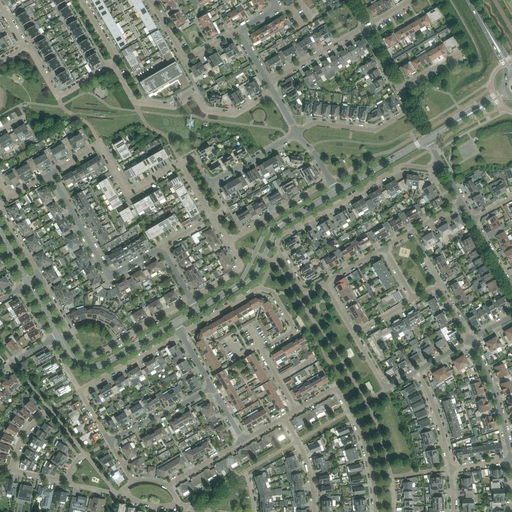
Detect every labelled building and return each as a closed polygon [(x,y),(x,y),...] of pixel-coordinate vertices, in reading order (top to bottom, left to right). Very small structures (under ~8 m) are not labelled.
[(13,7),(17,4),(14,0),(8,0),(5,2),(10,10),(13,8),(13,7)] [(56,0),(53,2),(55,7),(54,7),(56,10),(64,5),(62,3),(65,1),(64,0),(56,0)] [(104,4),(101,0),(98,0),(93,3),(95,6),(94,6),(95,7),(95,6),(96,8),(104,4)] [(176,2),(174,4),(172,0),(164,5),(167,11),(172,8),(174,11),(179,8),(176,2)] [(265,3),(264,0),(254,5),(257,9),(254,11),(256,13),(262,10),(261,8),(265,6),(264,3),(265,3)] [(324,0),(326,2),(328,1),(330,4),(329,4),(332,9),(330,10),(331,10),(339,5),(337,0),(336,0),(324,0)] [(372,6),(377,13),(381,11),(377,3),(376,0),(371,3),(372,6)] [(376,0),(377,3),(381,11),(386,8),(382,0),(376,0)] [(142,2),(134,7),(137,12),(145,8),(144,6),(144,5),(142,2)] [(107,9),(104,4),(96,8),(98,11),(98,12),(99,14),(107,9)] [(65,8),(64,5),(56,10),(60,17),(61,16),(72,10),(70,8),(69,8),(68,6),(65,8)] [(377,13),(372,6),(368,8),(366,5),(363,7),(368,16),(371,14),(372,16),(377,13)] [(242,7),(237,10),(242,19),(245,17),(244,16),(246,15),(243,10),(242,7)] [(437,7),(434,10),(432,11),(437,21),(443,17),(437,7)] [(19,22),(30,16),(31,15),(27,8),(18,12),(20,15),(17,17),(19,19),(18,19),(19,22)] [(137,12),(140,17),(148,13),(147,11),(147,10),(145,8),(137,12)] [(171,17),(174,22),(182,18),(180,14),(182,13),(179,8),(174,11),(176,14),(171,17)] [(110,14),(107,9),(99,14),(101,16),(101,17),(102,19),(110,14)] [(72,10),(61,16),(64,21),(62,21),(64,24),(72,20),(71,17),(73,16),(72,14),(73,13),(72,10)] [(231,10),(226,13),(227,15),(233,24),(235,23),(235,21),(237,20),(232,13),(231,10)] [(239,20),(242,19),(237,10),(232,13),(237,20),(239,19),(239,20)] [(437,21),(432,11),(426,14),(427,15),(426,16),(430,23),(431,22),(432,24),(437,21)] [(148,13),(140,17),(143,22),(151,18),(150,16),(148,13)] [(113,19),(110,14),(102,19),(104,22),(105,24),(113,19)] [(200,24),(209,19),(207,14),(199,19),(200,21),(199,22),(200,24)] [(227,15),(223,18),(225,22),(227,26),(229,24),(230,26),(233,24),(227,15)] [(292,25),(288,19),(286,20),(283,15),(280,16),(281,18),(279,19),(283,27),(288,24),(289,26),(292,25)] [(25,24),(27,27),(36,22),(35,22),(33,19),(32,20),(30,16),(19,22),(21,24),(22,24),(23,26),(25,24)] [(425,26),(430,23),(426,16),(421,19),(425,26)] [(143,22),(146,27),(154,23),(153,21),(151,18),(143,22)] [(187,20),(184,21),(182,18),(174,22),(177,28),(182,25),(184,28),(182,29),(190,25),(187,20)] [(107,27),(108,29),(116,24),(113,19),(105,24),(107,27)] [(204,28),(212,24),(209,19),(200,24),(202,27),(203,26),(204,28)] [(276,19),(273,20),(279,29),(280,31),(284,28),(283,27),(279,19),(277,20),(276,19)] [(425,26),(421,19),(416,22),(420,29),(425,26)] [(72,20),(64,24),(68,31),(69,31),(79,25),(80,24),(78,22),(77,23),(76,21),(74,22),(72,20)] [(272,23),(269,24),(275,34),(280,31),(279,29),(273,20),(271,22),(272,23)] [(28,36),(39,30),(40,29),(36,22),(27,27),(28,27),(29,29),(26,31),(28,33),(27,33),(28,36)] [(415,32),(420,29),(416,22),(410,25),(415,32)] [(156,26),(154,23),(146,27),(149,33),(157,29),(156,26)] [(111,34),(119,30),(116,24),(108,29),(110,32),(110,33),(110,32),(111,34)] [(206,34),(215,28),(212,24),(204,28),(206,30),(204,31),(206,34)] [(267,24),(264,26),(270,36),(275,34),(269,24),(267,25),(267,24)] [(323,26),(318,29),(319,31),(325,40),(329,38),(328,36),(327,35),(331,33),(327,26),(326,24),(323,26)] [(72,35),(82,29),(79,25),(69,31),(70,31),(70,30),(73,34),(72,35)] [(410,25),(405,28),(409,35),(411,39),(417,35),(415,32),(410,25)] [(262,27),(262,28),(260,30),(265,37),(266,39),(270,36),(264,26),(262,27)] [(212,37),(213,38),(219,35),(215,28),(206,34),(207,36),(209,35),(210,38),(212,37)] [(400,31),(404,38),(409,35),(405,28),(400,31)] [(82,29),(72,35),(71,36),(75,43),(83,38),(82,36),(84,34),(83,32),(84,32),(83,30),(82,30),(82,29)] [(34,38),(36,41),(46,35),(44,36),(42,33),(41,34),(39,30),(28,36),(30,38),(31,38),(32,40),(34,38)] [(122,35),(119,30),(111,34),(113,37),(113,38),(114,39),(122,35)] [(160,34),(158,30),(150,35),(153,40),(162,36),(161,34),(160,34)] [(257,30),(255,31),(260,40),(261,42),(266,40),(266,39),(260,30),(258,31),(257,30)] [(252,37),(250,38),(253,44),(255,43),(260,40),(255,31),(252,33),(253,34),(251,35),(252,37)] [(311,36),(315,42),(319,40),(321,43),(325,40),(319,31),(311,36)] [(395,34),(399,41),(404,38),(400,31),(395,34)] [(388,36),(393,46),(399,43),(398,41),(399,41),(395,34),(394,35),(393,33),(388,36)] [(0,36),(0,45),(10,40),(7,35),(1,39),(0,36)] [(39,48),(49,43),(50,42),(46,35),(36,41),(38,40),(39,42),(37,44),(38,46),(37,46),(38,48),(39,48)] [(125,40),(122,35),(114,39),(116,42),(116,43),(117,44),(125,40)] [(162,36),(153,40),(157,46),(165,41),(164,39),(162,36)] [(304,40),(309,49),(313,47),(311,44),(315,42),(311,36),(304,40)] [(388,49),(391,48),(393,46),(388,36),(382,40),(388,49)] [(460,46),(454,36),(448,39),(454,49),(460,46)] [(83,38),(75,43),(76,46),(79,50),(91,43),(89,41),(88,41),(87,39),(85,41),(83,38)] [(448,53),(454,49),(448,39),(443,43),(444,44),(443,45),(447,51),(448,53)] [(10,40),(0,45),(0,46),(1,45),(4,50),(13,45),(10,40)] [(128,45),(125,40),(117,44),(119,48),(120,50),(128,45)] [(296,45),(299,51),(303,49),(305,52),(309,49),(304,40),(296,45)] [(356,50),(360,57),(365,54),(364,51),(367,49),(361,40),(356,43),(359,49),(356,50)] [(158,52),(168,46),(167,45),(167,44),(165,41),(157,46),(160,51),(157,52),(158,52)] [(39,48),(41,53),(51,47),(52,47),(49,43),(39,48)] [(83,57),(91,53),(90,50),(93,48),(91,46),(92,46),(91,43),(79,50),(83,57)] [(229,46),(228,46),(234,55),(237,54),(239,57),(244,54),(240,47),(237,49),(234,43),(232,45),(231,44),(228,45),(229,46)] [(292,45),(287,48),(293,59),(297,56),(296,54),(296,53),(299,51),(296,45),(294,43),(291,44),(292,45)] [(443,44),(437,47),(442,55),(447,52),(447,51),(443,45),(443,44)] [(360,57),(356,50),(353,45),(347,48),(351,54),(347,55),(351,62),(357,59),(355,56),(358,54),(360,57)] [(161,58),(164,56),(170,53),(171,52),(170,50),(168,46),(158,52),(161,58)] [(233,55),(233,56),(234,55),(228,46),(228,47),(227,47),(227,46),(224,48),(225,49),(223,50),(226,55),(223,56),(227,63),(232,60),(230,57),(233,55)] [(54,52),(51,47),(41,53),(42,53),(41,54),(42,56),(43,55),(44,57),(47,56),(49,58),(57,54),(55,51),(54,52)] [(123,56),(124,56),(125,57),(133,52),(129,47),(121,52),(123,55),(123,56)] [(437,47),(432,50),(436,58),(442,55),(437,47)] [(280,54),(284,60),(287,58),(289,61),(293,59),(287,48),(279,52),(280,54)] [(351,62),(347,55),(344,50),(339,53),(342,59),(339,60),(343,67),(348,64),(346,61),(349,59),(351,62)] [(432,50),(427,53),(431,61),(436,58),(432,50)] [(136,58),(133,52),(125,57),(126,61),(127,61),(128,63),(138,57),(138,56),(136,58)] [(91,53),(83,57),(87,64),(99,58),(97,55),(97,56),(95,53),(93,55),(91,53)] [(152,75),(139,83),(147,96),(148,95),(150,94),(151,94),(152,93),(153,94),(178,80),(181,86),(179,87),(180,89),(181,91),(190,85),(183,72),(182,72),(182,70),(181,71),(180,69),(181,69),(176,61),(176,62),(175,61),(176,61),(171,53),(170,53),(164,56),(165,57),(164,57),(169,64),(169,65),(167,66),(168,67),(165,69),(165,68),(161,70),(161,71),(159,72),(155,74),(153,76),(152,75)] [(213,56),(212,56),(217,65),(219,68),(222,66),(224,65),(227,63),(223,56),(221,58),(220,56),(218,53),(215,54),(215,53),(212,55),(213,56)] [(422,56),(426,64),(431,61),(427,53),(422,56)] [(58,56),(57,54),(49,58),(50,61),(47,62),(49,64),(48,65),(49,67),(60,61),(57,57),(58,56)] [(284,60),(280,54),(272,59),(277,68),(282,65),(280,62),(284,60)] [(209,58),(207,59),(209,63),(210,64),(207,66),(211,73),(216,70),(219,68),(217,65),(212,56),(211,55),(209,57),(209,58)] [(339,60),(336,55),(330,58),(333,64),(330,65),(334,73),(340,70),(339,69),(343,67),(339,60)] [(422,56),(417,59),(421,67),(426,64),(422,56)] [(141,62),(138,57),(128,63),(130,66),(129,66),(130,66),(131,68),(141,62)] [(99,58),(87,64),(92,72),(100,67),(98,64),(101,63),(100,61),(101,60),(99,58)] [(277,68),(272,59),(264,63),(268,69),(272,67),(273,70),(277,68)] [(412,62),(412,63),(416,70),(421,67),(417,59),(412,62)] [(334,73),(330,65),(327,60),(322,63),(325,69),(322,70),(321,70),(325,77),(334,72),(334,73)] [(55,70),(57,73),(66,67),(65,68),(63,65),(62,66),(60,61),(49,67),(51,70),(52,70),(53,72),(55,70)] [(362,71),(365,76),(372,73),(370,69),(376,66),(373,61),(363,66),(365,69),(362,71)] [(141,62),(131,68),(133,71),(132,71),(133,72),(134,74),(142,69),(144,68),(141,62)] [(196,65),(201,74),(204,72),(206,75),(211,73),(207,66),(204,68),(201,62),(200,63),(199,62),(197,64),(197,65),(196,65)] [(404,65),(410,75),(416,72),(415,70),(416,70),(412,63),(411,63),(410,62),(404,65)] [(198,76),(201,74),(196,65),(195,66),(195,65),(192,66),(193,67),(191,68),(194,74),(191,75),(195,82),(200,79),(198,76)] [(324,74),(325,77),(321,70),(322,70),(318,65),(313,68),(316,74),(313,75),(317,82),(322,79),(321,76),(324,74)] [(404,78),(410,75),(404,65),(399,68),(404,78)] [(57,78),(59,81),(69,75),(70,74),(66,67),(57,73),(58,72),(60,74),(57,76),(58,78),(57,78)] [(365,81),(368,86),(377,81),(375,78),(381,75),(378,69),(372,73),(365,76),(365,77),(368,75),(370,78),(365,81)] [(308,87),(317,82),(313,75),(310,70),(304,73),(308,78),(304,80),(308,87)] [(75,82),(75,81),(73,79),(72,79),(69,75),(59,81),(60,84),(61,83),(62,85),(65,84),(67,86),(75,82)] [(250,84),(256,93),(257,94),(259,92),(259,91),(261,90),(258,85),(261,83),(257,76),(252,79),(254,82),(250,84)] [(294,82),(291,77),(285,80),(288,85),(282,88),(283,90),(282,90),(285,93),(285,94),(292,90),(294,88),(292,84),(294,82)] [(369,86),(372,91),(373,90),(375,94),(382,90),(380,87),(386,84),(383,78),(377,81),(368,86),(369,86)] [(250,84),(247,86),(245,83),(240,86),(244,93),(247,91),(250,96),(252,95),(252,96),(255,94),(254,94),(255,93),(256,93),(250,84)] [(235,88),(232,90),(234,94),(239,103),(240,102),(240,103),(243,102),(242,101),(245,99),(243,96),(242,94),(244,93),(240,86),(236,89),(235,88)] [(290,102),(292,100),(299,96),(294,88),(292,90),(293,93),(287,96),(288,98),(287,98),(289,101),(290,102)] [(239,103),(234,94),(231,95),(229,93),(224,95),(228,102),(231,100),(234,106),(236,104),(237,105),(239,104),(239,103)] [(211,97),(210,97),(210,100),(211,100),(211,102),(214,102),(217,103),(221,103),(224,101),(225,104),(228,102),(224,95),(222,97),(218,96),(215,96),(211,96),(211,97)] [(396,101),(392,95),(384,99),(388,106),(391,111),(392,111),(395,110),(395,109),(397,108),(393,103),(396,101)] [(299,96),(292,100),(294,103),(292,104),(296,112),(297,113),(300,112),(301,112),(302,106),(299,106),(296,100),(300,98),(299,96)] [(311,106),(314,107),(314,103),(315,100),(311,100),(306,99),(305,102),(304,113),(305,113),(308,114),(308,113),(310,113),(310,112),(311,106)] [(386,108),(388,106),(384,99),(381,101),(383,104),(378,107),(379,108),(382,114),(383,116),(384,116),(387,115),(387,114),(389,113),(386,108)] [(320,104),(314,103),(314,107),(313,114),(314,114),(317,115),(317,114),(319,115),(320,109),(323,109),(323,105),(324,103),(320,102),(320,104)] [(341,115),(340,117),(341,117),(345,119),(345,118),(346,118),(347,116),(347,112),(350,113),(351,108),(351,106),(348,106),(348,104),(342,103),(342,107),(341,110),(341,115)] [(329,109),(332,109),(333,106),(323,105),(323,109),(322,115),(323,115),(326,116),(327,116),(328,116),(329,109)] [(341,110),(342,107),(333,106),(332,109),(331,116),(332,116),(335,118),(336,117),(337,117),(338,110),(341,110)] [(356,113),(360,114),(360,109),(361,106),(357,106),(357,109),(351,108),(350,113),(350,118),(351,119),(354,120),(354,119),(356,119),(356,113)] [(360,109),(360,114),(359,120),(360,120),(363,121),(363,120),(365,120),(366,113),(369,114),(370,106),(366,106),(366,110),(360,109)] [(368,119),(368,121),(369,121),(372,122),(372,121),(374,122),(381,118),(380,117),(379,115),(382,114),(379,108),(376,110),(372,112),(371,114),(373,115),(369,115),(368,119)] [(22,124),(19,127),(26,140),(35,135),(28,124),(26,126),(25,124),(23,125),(22,124)] [(14,131),(15,132),(12,134),(18,144),(22,142),(20,139),(25,137),(26,140),(19,127),(15,129),(16,130),(14,131)] [(75,137),(74,136),(74,137),(80,147),(84,145),(84,144),(86,143),(85,142),(88,140),(82,129),(77,131),(79,134),(75,137)] [(6,134),(2,136),(9,147),(8,146),(13,144),(14,147),(18,144),(12,134),(9,135),(8,134),(7,135),(6,134)] [(0,150),(2,154),(6,152),(4,149),(8,146),(8,147),(9,147),(2,136),(0,137),(0,150)] [(77,150),(80,147),(74,137),(70,140),(68,137),(64,139),(70,150),(73,148),(74,150),(76,149),(77,150)] [(67,152),(70,150),(64,139),(60,142),(62,145),(57,147),(55,144),(63,158),(67,155),(66,154),(68,153),(67,152)] [(114,145),(116,149),(117,150),(126,145),(123,140),(114,145)] [(63,158),(55,144),(47,149),(53,160),(56,158),(57,160),(59,159),(59,160),(63,158)] [(201,148),(199,150),(198,151),(200,153),(201,153),(202,155),(207,152),(209,155),(213,153),(216,151),(213,146),(210,148),(208,144),(206,146),(205,144),(200,147),(201,148)] [(117,150),(120,156),(129,150),(126,145),(117,150)] [(162,146),(157,149),(158,152),(164,161),(165,160),(169,158),(168,156),(171,154),(167,147),(164,149),(163,147),(162,146)] [(50,162),(53,160),(47,149),(38,154),(46,168),(49,165),(49,164),(51,163),(50,162)] [(235,150),(229,153),(231,156),(233,160),(236,158),(237,159),(240,158),(241,158),(244,156),(243,156),(246,154),(246,153),(247,152),(245,150),(244,150),(243,149),(240,150),(237,152),(236,153),(235,150)] [(120,156),(122,159),(123,161),(132,156),(129,150),(120,156)] [(158,164),(159,164),(164,161),(158,152),(153,155),(158,164)] [(42,170),(46,168),(38,154),(40,158),(35,160),(33,157),(29,159),(35,170),(38,169),(39,170),(41,169),(42,170)] [(276,156),(274,157),(279,166),(282,165),(284,168),(289,165),(285,158),(282,160),(279,154),(279,155),(278,154),(276,155),(276,156)] [(153,167),(158,164),(153,155),(148,158),(153,167)] [(217,160),(221,167),(224,165),(225,167),(228,165),(231,163),(234,161),(233,160),(231,156),(228,158),(228,157),(225,159),(224,160),(222,157),(217,160)] [(289,165),(291,163),(295,164),(298,164),(302,165),(302,163),(303,163),(303,160),(302,160),(302,158),(299,158),(296,157),(292,157),(289,159),(288,156),(285,158),(289,165)] [(98,157),(94,159),(98,167),(103,164),(104,166),(106,165),(101,157),(99,158),(99,157),(98,157)] [(279,167),(279,166),(274,157),(274,158),(269,161),(274,169),(279,166),(279,167)] [(148,170),(153,167),(148,158),(143,161),(148,170)] [(22,168),(22,167),(28,178),(32,175),(33,174),(33,172),(35,170),(29,159),(25,162),(27,165),(22,168)] [(94,159),(89,162),(94,170),(98,167),(94,159)] [(222,168),(221,167),(217,160),(215,161),(217,164),(216,165),(213,166),(210,168),(210,170),(211,173),(212,172),(213,174),(216,172),(219,170),(222,168)] [(136,161),(131,164),(132,167),(138,176),(143,173),(137,164),(136,161)] [(137,164),(143,173),(148,170),(143,161),(137,164)] [(264,163),(263,163),(269,172),(274,169),(269,161),(264,164),(264,163)] [(89,162),(85,164),(90,172),(91,175),(95,172),(94,170),(89,162)] [(258,167),(261,172),(263,176),(264,175),(269,172),(263,163),(261,165),(261,164),(258,165),(259,166),(258,167)] [(91,175),(90,172),(85,164),(80,167),(85,175),(86,177),(87,177),(91,175)] [(24,180),(28,178),(22,167),(22,168),(18,170),(16,167),(12,170),(19,183),(20,183),(18,180),(21,179),(22,180),(24,179),(24,180)] [(85,175),(80,167),(76,170),(82,179),(86,177),(85,175)] [(131,177),(132,179),(138,176),(132,167),(127,170),(123,172),(128,179),(131,177)] [(252,170),(250,171),(255,180),(259,178),(260,181),(265,178),(264,175),(263,176),(261,172),(259,173),(256,168),(255,168),(255,167),(252,169),(252,170)] [(303,178),(304,178),(306,176),(315,172),(312,168),(311,167),(306,169),(305,167),(298,171),(300,173),(303,178)] [(15,184),(15,185),(19,183),(12,170),(13,173),(9,175),(7,172),(3,175),(9,186),(12,184),(13,185),(15,184)] [(82,179),(76,170),(72,172),(77,182),(82,179)] [(248,180),(245,181),(247,185),(249,188),(254,185),(252,182),(255,180),(250,171),(248,173),(247,172),(245,173),(245,174),(248,180)] [(72,172),(67,175),(72,183),(73,185),(77,182),(72,172)] [(317,175),(315,172),(306,176),(309,181),(307,183),(308,185),(314,182),(312,180),(317,177),(316,175),(317,175)] [(182,182),(180,178),(179,176),(177,177),(175,174),(167,178),(172,187),(182,182)] [(466,183),(464,184),(465,186),(464,186),(466,189),(474,184),(473,182),(472,179),(473,179),(474,179),(477,177),(475,175),(475,174),(471,176),(469,178),(464,180),(466,183)] [(67,185),(72,183),(67,175),(63,177),(63,178),(67,185)] [(238,177),(239,178),(237,179),(242,188),(247,185),(245,181),(242,176),(241,176),(241,175),(238,177)] [(406,180),(401,183),(406,192),(408,190),(408,185),(412,186),(413,175),(407,175),(406,180)] [(413,175),(412,186),(417,186),(416,190),(418,189),(419,189),(427,184),(424,185),(423,182),(419,182),(419,177),(420,176),(413,175)] [(107,178),(98,184),(101,189),(110,184),(107,178)] [(237,179),(232,182),(237,191),(242,188),(237,179)] [(287,184),(293,194),(297,192),(296,191),(298,191),(295,186),(298,185),(295,179),(292,181),(287,184)] [(500,179),(495,182),(502,194),(505,193),(504,192),(506,191),(505,189),(508,187),(506,184),(505,183),(504,181),(502,183),(500,179)] [(395,180),(390,183),(397,195),(400,193),(405,190),(405,192),(406,192),(401,183),(398,185),(395,180),(396,180),(395,180)] [(182,182),(172,187),(175,192),(185,187),(182,182)] [(227,185),(232,194),(237,191),(232,182),(227,185)] [(495,182),(488,186),(490,190),(491,192),(493,196),(496,194),(497,196),(499,195),(500,196),(502,194),(495,182)] [(390,183),(384,186),(384,187),(385,187),(387,191),(385,193),(388,199),(391,197),(392,198),(397,195),(390,183)] [(104,194),(113,189),(110,184),(101,189),(104,194)] [(282,186),(279,188),(283,193),(285,192),(288,196),(289,195),(290,196),(293,194),(287,184),(282,186)] [(427,184),(419,189),(421,194),(423,197),(426,195),(435,190),(432,184),(431,185),(427,188),(425,185),(427,184)] [(474,184),(466,189),(467,192),(468,191),(470,193),(471,192),(473,195),(480,190),(483,189),(482,188),(479,184),(476,186),(475,186),(474,184)] [(37,193),(39,192),(41,197),(49,192),(46,187),(44,188),(43,186),(43,185),(35,190),(37,193)] [(221,187),(222,188),(221,188),(224,193),(222,195),(225,201),(228,199),(227,197),(232,194),(227,185),(224,186),(224,185),(221,187)] [(175,192),(172,194),(175,199),(178,198),(188,192),(186,189),(185,187),(184,187),(181,189),(175,192)] [(280,195),(283,193),(279,188),(277,189),(272,192),(273,195),(278,203),(282,201),(281,200),(283,199),(280,195)] [(116,194),(114,190),(113,189),(104,194),(107,199),(116,194)] [(159,189),(156,191),(154,192),(159,202),(165,198),(159,189)] [(380,190),(379,189),(374,192),(379,201),(384,199),(385,200),(388,198),(388,199),(385,193),(382,194),(379,190),(380,190)] [(84,196),(87,195),(84,190),(82,192),(81,192),(74,196),(76,201),(84,196)] [(423,197),(426,202),(428,201),(429,204),(435,201),(433,198),(438,196),(435,190),(426,195),(423,197)] [(480,191),(480,190),(473,195),(474,197),(473,198),(474,200),(473,201),(474,204),(482,199),(485,197),(484,195),(482,196),(480,194),(481,194),(479,191),(480,191)] [(52,198),(49,192),(41,197),(40,198),(42,203),(44,206),(52,201),(51,199),(52,198)] [(154,205),(159,202),(154,192),(149,195),(154,205)] [(191,197),(189,194),(188,192),(178,198),(181,203),(191,197)] [(269,194),(264,197),(267,202),(270,201),(272,205),(274,204),(274,205),(278,203),(273,195),(272,192),(269,194)] [(376,203),(379,201),(374,192),(368,196),(369,196),(371,200),(369,202),(373,209),(377,206),(376,203)] [(119,199),(117,196),(116,194),(107,199),(110,205),(119,199)] [(149,195),(143,198),(149,208),(154,205),(149,195)] [(84,196),(76,201),(79,205),(87,201),(84,196)] [(194,203),(192,199),(191,197),(181,203),(184,208),(194,203)] [(265,204),(267,202),(264,197),(261,198),(261,202),(258,204),(263,212),(266,210),(266,209),(267,208),(265,204)] [(143,198),(140,200),(138,201),(144,211),(149,208),(143,198)] [(435,201),(431,203),(431,205),(434,209),(435,211),(438,209),(437,207),(439,205),(442,204),(443,204),(440,198),(435,201)] [(113,210),(122,205),(123,204),(119,199),(110,205),(113,210)] [(363,199),(358,202),(363,211),(365,214),(370,211),(369,209),(372,207),(372,209),(373,209),(369,202),(366,204),(363,199)] [(483,201),(482,199),(474,204),(476,206),(477,206),(478,208),(480,207),(482,210),(491,204),(489,201),(486,203),(484,200),(483,201)] [(11,214),(19,210),(16,205),(18,204),(16,201),(8,205),(8,206),(9,206),(10,208),(8,209),(11,214)] [(52,201),(44,206),(46,208),(48,207),(51,212),(58,208),(55,202),(54,204),(52,201)] [(87,201),(79,205),(82,210),(89,205),(87,201)] [(133,204),(133,205),(138,214),(144,211),(138,201),(133,204)] [(358,214),(363,211),(358,202),(352,205),(353,205),(355,210),(353,211),(352,210),(356,218),(359,216),(358,214)] [(194,203),(184,208),(187,213),(197,208),(194,203)] [(259,214),(263,212),(258,204),(255,205),(254,203),(249,206),(252,211),(255,210),(257,214),(259,213),(259,214)] [(89,205),(82,210),(84,214),(92,210),(95,208),(92,204),(89,205)] [(414,209),(410,211),(415,219),(420,216),(417,211),(420,210),(421,211),(421,210),(417,204),(414,206),(412,207),(414,209)] [(123,229),(124,223),(129,207),(124,209),(123,206),(117,210),(121,217),(117,219),(123,229)] [(247,210),(242,213),(247,221),(251,219),(250,218),(252,217),(249,213),(252,211),(249,206),(246,207),(247,210)] [(129,207),(124,223),(137,215),(134,209),(131,211),(129,207)] [(22,208),(19,210),(11,214),(14,220),(16,219),(18,221),(26,216),(24,214),(25,213),(22,208)] [(60,214),(62,213),(58,208),(51,212),(53,217),(52,219),(53,221),(61,217),(61,216),(61,217),(60,214)] [(200,213),(198,209),(197,208),(187,213),(191,219),(192,222),(197,219),(195,216),(200,213)] [(347,209),(345,210),(344,209),(343,210),(342,210),(342,211),(342,212),(341,212),(347,223),(348,223),(346,221),(349,219),(350,221),(355,218),(352,213),(349,214),(347,209)] [(92,210),(84,214),(87,219),(95,214),(92,210)] [(236,213),(233,215),(236,220),(239,219),(242,223),(243,222),(244,223),(247,221),(242,213),(241,210),(236,213)] [(404,212),(401,214),(404,219),(407,218),(410,222),(415,219),(410,211),(405,214),(404,212)] [(484,218),(486,221),(486,220),(489,225),(498,220),(495,216),(498,215),(496,211),(484,218)] [(340,227),(347,223),(341,212),(340,213),(340,212),(339,212),(338,212),(337,213),(337,214),(337,215),(336,215),(339,220),(336,222),(340,227)] [(95,214),(87,219),(89,223),(97,218),(95,214)] [(399,218),(394,221),(399,229),(404,226),(401,221),(404,219),(401,214),(398,215),(398,216),(399,218)] [(173,228),(176,226),(178,224),(172,215),(167,218),(173,228)] [(452,219),(456,225),(453,227),(456,232),(461,229),(461,228),(463,226),(460,221),(461,220),(459,215),(452,219)] [(25,220),(27,219),(26,216),(18,221),(19,224),(17,225),(20,230),(28,225),(25,220)] [(61,217),(53,221),(55,224),(57,223),(60,228),(68,223),(64,218),(63,219),(61,217)] [(97,218),(89,223),(92,227),(100,223),(97,218)] [(162,221),(167,231),(173,228),(167,218),(162,221)] [(324,223),(330,233),(335,230),(336,232),(339,230),(338,228),(335,223),(332,224),(329,220),(328,220),(327,220),(327,219),(326,220),(325,220),(325,221),(325,222),(324,223)] [(491,231),(493,234),(505,227),(503,224),(501,225),(498,220),(489,225),(492,230),(491,231)] [(162,234),(166,232),(167,231),(162,221),(157,224),(162,234)] [(388,229),(391,227),(394,232),(399,229),(394,221),(389,223),(388,221),(385,223),(388,229)] [(319,232),(322,236),(322,237),(327,235),(328,235),(329,235),(330,235),(330,234),(330,233),(324,223),(323,223),(323,222),(322,222),(321,222),(320,223),(320,224),(320,225),(319,225),(322,230),(319,232)] [(451,235),(456,232),(453,227),(451,228),(447,222),(442,225),(448,235),(450,234),(451,235)] [(69,230),(71,229),(68,223),(60,228),(63,233),(61,234),(62,237),(70,232),(69,230)] [(100,223),(92,227),(94,232),(102,227),(100,223)] [(382,225),(377,228),(378,230),(383,238),(388,235),(386,232),(385,230),(388,229),(385,223),(382,225)] [(157,237),(160,235),(162,234),(157,224),(152,227),(157,237)] [(25,234),(27,237),(35,232),(33,229),(31,230),(28,225),(20,230),(23,235),(25,234)] [(438,236),(441,241),(446,238),(445,237),(448,235),(442,225),(436,228),(440,234),(438,236)] [(102,227),(94,232),(97,236),(105,232),(107,230),(104,226),(105,226),(104,226),(102,227)] [(152,240),(157,237),(152,227),(146,230),(152,240)] [(507,231),(505,227),(493,234),(495,237),(498,242),(507,237),(504,232),(507,231)] [(204,234),(207,239),(215,234),(212,229),(209,230),(208,228),(202,231),(204,233),(204,234)] [(369,232),(372,238),(375,236),(378,241),(383,238),(378,230),(376,231),(374,229),(371,231),(369,228),(367,229),(369,232)] [(307,233),(309,237),(312,241),(317,238),(318,240),(321,238),(317,233),(315,234),(312,230),(311,230),(310,230),(309,229),(309,230),(308,230),(308,231),(308,232),(307,233)] [(105,232),(97,236),(99,241),(107,236),(110,235),(107,230),(105,232)] [(426,234),(432,244),(435,243),(435,244),(441,241),(438,236),(435,237),(431,231),(426,234)] [(28,239),(26,240),(29,246),(40,239),(37,234),(36,234),(35,232),(27,237),(28,239)] [(71,232),(70,232),(62,237),(64,240),(66,239),(69,244),(77,239),(73,234),(72,235),(70,233),(71,232)] [(199,242),(197,238),(200,236),(198,232),(192,236),(192,237),(196,244),(199,242)] [(366,234),(361,237),(362,239),(367,247),(372,244),(369,240),(372,238),(369,232),(366,234)] [(215,234),(207,239),(205,240),(206,242),(208,241),(210,244),(218,240),(215,234)] [(425,243),(422,245),(425,250),(430,247),(429,246),(432,244),(426,234),(421,237),(425,243)] [(107,236),(99,241),(102,245),(103,245),(102,245),(110,241),(112,239),(110,235),(107,236)] [(140,249),(144,246),(140,238),(138,236),(134,239),(140,249)] [(144,236),(140,238),(144,246),(149,244),(149,243),(145,236),(144,236)] [(462,248),(465,247),(473,242),(470,237),(467,239),(466,236),(458,241),(462,248)] [(502,250),(511,244),(511,240),(510,241),(507,237),(498,242),(501,247),(500,247),(502,250)] [(294,246),(295,249),(301,246),(296,238),(292,240),(291,240),(290,240),(289,240),(289,241),(289,242),(286,244),(287,245),(286,246),(286,247),(287,248),(288,248),(289,249),(294,246)] [(34,250),(36,252),(44,248),(42,245),(43,244),(40,239),(29,246),(33,251),(34,250)] [(69,244),(66,245),(67,245),(71,252),(70,253),(71,253),(79,248),(78,245),(80,244),(77,239),(69,244)] [(134,239),(130,241),(136,251),(140,249),(134,239)] [(356,240),(353,242),(358,251),(361,249),(362,250),(367,247),(362,239),(357,242),(356,240)] [(213,249),(215,252),(220,249),(219,246),(221,245),(218,240),(210,244),(213,249)] [(130,241),(125,244),(131,254),(136,251),(130,241)] [(176,250),(174,251),(177,256),(185,252),(189,250),(185,244),(183,241),(174,246),(176,250)] [(350,244),(345,246),(346,249),(351,257),(356,254),(355,252),(358,251),(353,242),(350,244)] [(468,255),(467,255),(477,250),(474,251),(473,249),(475,248),(473,242),(465,247),(462,248),(466,256),(468,255)] [(127,257),(131,254),(125,244),(121,246),(127,257)] [(511,244),(502,250),(504,253),(507,258),(511,255),(511,244)] [(121,246),(116,249),(122,259),(127,257),(121,246)] [(294,258),(295,259),(303,255),(305,253),(304,250),(301,246),(295,249),(297,252),(292,254),(293,255),(292,256),(292,257),(292,258),(293,258),(294,259),(294,258)] [(35,256),(39,261),(46,257),(43,252),(45,250),(44,248),(36,252),(37,255),(35,256)] [(80,248),(79,248),(71,253),(73,255),(75,254),(78,259),(86,255),(83,249),(81,250),(79,248),(80,248)] [(116,249),(112,251),(118,262),(122,259),(116,249)] [(216,254),(219,260),(227,255),(224,250),(221,251),(220,249),(215,252),(216,254)] [(341,251),(340,249),(337,251),(340,257),(343,255),(346,260),(351,257),(346,249),(341,251)] [(479,256),(480,255),(477,250),(467,255),(468,255),(466,256),(468,255),(470,258),(467,260),(469,264),(481,258),(480,258),(479,256)] [(113,264),(118,262),(112,251),(112,252),(106,256),(108,259),(110,258),(113,264)] [(334,253),(329,256),(330,258),(335,266),(340,263),(337,258),(340,257),(337,251),(334,253)] [(177,256),(180,261),(188,257),(185,252),(177,256)] [(434,259),(437,264),(446,259),(443,254),(441,252),(439,253),(435,255),(436,258),(434,259)] [(78,259),(75,261),(77,266),(79,265),(80,268),(89,263),(88,263),(87,261),(89,260),(86,255),(78,259)] [(219,260),(222,265),(230,260),(227,255),(219,260)] [(303,262),(304,264),(310,261),(308,258),(306,260),(303,255),(295,259),(296,260),(295,261),(295,262),(295,263),(296,263),(296,264),(297,263),(298,265),(303,262)] [(46,257),(39,261),(42,267),(43,265),(45,268),(53,263),(54,262),(52,259),(50,260),(48,256),(46,257)] [(191,262),(188,257),(180,261),(183,267),(185,266),(187,268),(192,265),(191,262)] [(329,269),(335,266),(330,258),(325,261),(324,259),(320,261),(324,267),(324,266),(327,264),(329,269)] [(471,268),(473,272),(485,265),(484,266),(483,263),(484,263),(481,258),(469,264),(473,262),(475,266),(471,268)] [(446,259),(437,264),(439,269),(447,265),(445,262),(447,261),(446,259)] [(233,266),(230,260),(222,265),(225,270),(222,271),(224,275),(233,270),(231,267),(233,266)] [(160,262),(158,263),(157,261),(152,264),(156,272),(158,274),(162,272),(163,272),(167,270),(164,266),(161,261),(160,262)] [(303,274),(304,275),(312,270),(309,265),(311,264),(310,261),(304,264),(306,267),(301,270),(302,271),(301,271),(301,272),(301,273),(302,274),(303,274)] [(373,266),(375,271),(376,272),(385,267),(382,261),(381,262),(380,261),(373,265),(374,266),(373,266)] [(53,263),(45,268),(46,270),(44,271),(48,277),(55,272),(58,271),(55,266),(54,266),(53,263)] [(89,264),(89,263),(80,268),(82,271),(84,270),(87,275),(95,270),(92,265),(90,266),(89,264)] [(189,277),(197,272),(200,271),(195,263),(192,265),(187,268),(188,270),(186,272),(189,277)] [(145,271),(148,276),(151,275),(156,272),(152,264),(146,267),(147,269),(145,271)] [(447,265),(439,269),(442,274),(450,270),(447,265)] [(479,274),(475,276),(478,280),(489,273),(488,273),(487,271),(488,270),(485,265),(473,272),(477,270),(479,274)] [(388,272),(385,267),(376,272),(379,277),(388,272)] [(95,270),(87,275),(90,280),(98,276),(95,270)] [(136,273),(140,281),(141,281),(142,284),(150,279),(148,276),(145,271),(143,272),(141,270),(136,273)] [(315,275),(312,270),(304,275),(305,276),(304,276),(304,277),(304,278),(305,279),(306,279),(307,280),(312,277),(313,280),(319,276),(317,274),(315,275)] [(445,279),(447,278),(449,281),(456,277),(454,272),(452,273),(450,270),(442,274),(445,279)] [(192,282),(200,278),(202,277),(199,271),(200,271),(197,272),(189,277),(192,282)] [(356,271),(353,273),(353,275),(356,278),(357,281),(358,281),(361,279),(359,276),(356,271)] [(53,281),(54,284),(62,279),(60,276),(58,277),(55,272),(48,277),(51,282),(53,281)] [(388,272),(379,277),(382,283),(391,278),(388,272)] [(132,278),(129,280),(133,285),(134,289),(138,286),(136,283),(140,281),(136,273),(131,276),(132,278)] [(480,283),(482,287),(495,280),(494,280),(493,281),(491,279),(492,278),(489,273),(478,280),(481,278),(483,281),(480,283)] [(0,284),(0,290),(9,286),(8,285),(9,283),(5,275),(1,278),(0,278),(1,279),(0,280),(0,284)] [(101,281),(98,276),(90,280),(93,285),(91,286),(93,290),(101,285),(99,282),(101,281)] [(202,277),(200,278),(192,282),(195,287),(197,286),(199,290),(207,285),(202,277)] [(337,287),(336,287),(338,292),(339,291),(339,292),(350,285),(345,277),(336,283),(338,285),(336,286),(337,287)] [(394,283),(391,278),(382,283),(385,288),(386,288),(387,289),(394,285),(393,283),(394,283)] [(450,286),(449,286),(452,291),(460,287),(458,283),(459,282),(457,278),(452,281),(453,284),(450,286)] [(54,287),(57,292),(64,288),(62,284),(65,282),(63,279),(62,279),(54,284),(55,286),(54,287)] [(129,280),(127,281),(126,279),(120,282),(125,290),(129,288),(131,291),(134,289),(135,289),(134,288),(133,285),(129,280)] [(497,285),(495,280),(482,287),(487,285),(488,288),(487,288),(490,293),(492,292),(496,289),(495,287),(497,285)] [(125,290),(120,282),(115,285),(116,287),(114,289),(114,290),(117,294),(119,298),(123,296),(122,295),(121,292),(125,290)] [(169,294),(173,301),(178,298),(177,296),(181,294),(175,285),(171,288),(173,291),(169,294)] [(339,292),(339,293),(341,296),(341,295),(342,297),(350,292),(353,291),(350,285),(339,292)] [(495,299),(502,310),(503,310),(507,308),(506,308),(508,307),(506,303),(509,301),(508,299),(505,293),(503,289),(501,286),(499,288),(497,289),(498,291),(501,296),(499,297),(500,299),(497,301),(495,299)] [(60,298),(67,293),(69,292),(66,287),(64,288),(57,292),(60,298)] [(455,296),(463,292),(460,287),(452,291),(455,296)] [(395,302),(402,299),(400,294),(399,295),(397,292),(395,289),(387,294),(388,296),(381,300),(384,305),(393,299),(395,302)] [(71,291),(69,292),(67,293),(60,298),(63,303),(65,302),(66,305),(74,300),(73,297),(74,296),(71,291)] [(343,297),(342,298),(344,302),(345,302),(346,303),(347,301),(353,298),(354,301),(357,299),(356,297),(354,294),(355,294),(353,291),(350,292),(342,297),(343,297)] [(466,297),(463,292),(455,296),(458,301),(466,297)] [(168,304),(173,301),(169,294),(163,297),(161,298),(164,304),(167,302),(168,304)] [(430,307),(438,302),(436,299),(435,300),(434,298),(431,300),(429,297),(423,301),(425,304),(426,303),(428,305),(429,305),(430,307)] [(468,300),(466,297),(458,301),(461,306),(463,305),(465,308),(472,304),(469,299),(468,300)] [(153,303),(158,310),(163,307),(162,305),(164,304),(161,298),(158,300),(158,299),(157,299),(156,299),(154,299),(153,300),(152,300),(153,303)] [(264,313),(265,313),(272,309),(272,308),(268,301),(267,302),(263,301),(264,300),(263,300),(261,299),(260,300),(257,299),(256,298),(249,302),(249,303),(253,310),(256,309),(257,310),(258,310),(259,307),(261,308),(260,311),(262,311),(263,311),(263,310),(264,312),(264,313)] [(351,307),(349,308),(352,313),(360,309),(357,303),(359,302),(360,301),(361,301),(360,298),(357,299),(354,301),(356,304),(351,307)] [(486,304),(492,316),(493,315),(494,316),(497,314),(497,313),(498,312),(495,308),(496,307),(496,306),(498,305),(502,310),(495,299),(489,302),(491,305),(487,307),(486,304)] [(11,307),(13,310),(16,308),(21,305),(21,304),(21,303),(20,302),(20,301),(19,301),(18,300),(12,303),(11,300),(4,304),(7,309),(11,307)] [(148,306),(145,307),(149,313),(151,311),(152,314),(158,310),(153,303),(152,300),(149,302),(150,304),(148,306)] [(430,307),(428,308),(429,310),(430,310),(432,312),(431,312),(433,315),(439,311),(438,309),(439,308),(438,306),(439,305),(438,302),(430,307)] [(249,303),(244,306),(248,313),(253,310),(249,303)] [(140,306),(142,309),(138,312),(142,320),(147,316),(146,314),(149,313),(145,307),(143,304),(140,306)] [(476,310),(483,321),(484,321),(488,320),(487,319),(489,318),(486,313),(487,313),(486,312),(489,310),(492,316),(486,304),(480,308),(479,307),(476,309),(476,310)] [(244,306),(239,309),(243,316),(248,313),(244,306)] [(21,316),(26,313),(26,312),(26,310),(25,310),(25,309),(24,308),(23,307),(18,310),(16,308),(13,310),(11,311),(10,312),(15,320),(15,319),(18,317),(21,316)] [(93,310),(92,319),(98,319),(100,310),(101,307),(93,307),(93,310)] [(101,307),(100,310),(98,319),(98,320),(98,319),(103,322),(108,311),(109,310),(101,307)] [(471,316),(468,318),(473,327),(474,326),(475,327),(478,325),(478,324),(479,324),(477,320),(476,319),(477,318),(477,317),(479,316),(480,318),(482,321),(483,321),(481,318),(476,310),(476,309),(475,308),(469,312),(470,313),(471,316)] [(85,309),(78,311),(80,320),(86,318),(86,319),(85,309)] [(238,318),(243,316),(239,309),(234,312),(238,318)] [(275,314),(272,309),(265,313),(268,318),(275,314)] [(360,309),(352,313),(353,315),(352,316),(354,319),(355,318),(355,319),(363,314),(365,313),(364,310),(361,312),(360,309)] [(74,322),(75,322),(80,320),(78,311),(77,312),(76,311),(75,310),(73,311),(72,312),(72,313),(66,315),(69,319),(70,318),(71,320),(74,319),(74,322)] [(410,312),(415,320),(418,324),(425,320),(423,317),(419,310),(417,312),(416,310),(414,311),(413,310),(410,312)] [(109,324),(108,324),(108,325),(114,317),(116,314),(108,311),(103,322),(109,324)] [(142,320),(138,312),(133,314),(132,311),(128,313),(130,317),(133,322),(136,321),(137,323),(142,320)] [(234,311),(228,314),(233,323),(239,320),(238,318),(234,312),(234,311)] [(439,311),(433,315),(434,317),(435,317),(436,320),(435,320),(436,322),(438,321),(446,317),(445,314),(443,315),(442,313),(440,314),(439,311)] [(410,328),(418,324),(415,320),(410,312),(408,313),(408,315),(406,316),(407,317),(405,319),(410,328)] [(223,317),(223,318),(227,325),(228,326),(233,323),(228,314),(223,317)] [(278,319),(275,314),(268,318),(271,323),(278,319)] [(363,314),(355,319),(358,324),(363,321),(365,324),(368,322),(367,319),(366,319),(363,314)] [(21,322),(23,325),(25,324),(31,320),(30,319),(30,318),(30,317),(29,317),(29,316),(28,315),(22,318),(21,316),(18,317),(15,319),(15,320),(17,324),(21,322)] [(117,320),(114,317),(108,325),(109,325),(109,324),(112,327),(113,329),(119,322),(122,320),(119,318),(117,320)] [(436,322),(435,323),(436,326),(439,324),(440,326),(440,327),(441,329),(445,327),(447,326),(446,323),(448,322),(447,320),(448,319),(446,317),(438,321),(436,322)] [(227,325),(223,318),(218,321),(222,328),(227,325)] [(278,319),(271,323),(274,328),(281,324),(278,319)] [(399,319),(396,320),(401,328),(403,332),(407,329),(408,330),(410,328),(405,319),(402,320),(401,319),(399,320),(399,319)] [(403,332),(401,328),(396,320),(393,322),(394,323),(392,324),(393,326),(390,327),(394,334),(397,339),(400,337),(398,334),(403,332)] [(218,321),(213,324),(217,331),(222,328),(218,321)] [(123,327),(124,327),(119,322),(113,329),(117,333),(119,331),(121,334),(125,329),(123,327)] [(25,324),(23,325),(20,327),(19,328),(22,332),(26,330),(27,333),(30,332),(36,328),(35,327),(35,326),(35,325),(34,325),(33,324),(33,323),(27,326),(25,324)] [(212,334),(217,331),(213,324),(208,327),(212,334)] [(284,330),(281,324),(274,328),(277,334),(284,330)] [(199,335),(198,336),(206,338),(207,337),(210,338),(210,337),(210,336),(212,334),(208,327),(207,326),(200,330),(201,332),(200,335),(199,335)] [(369,338),(367,339),(379,360),(379,359),(381,362),(385,359),(383,356),(385,354),(382,349),(381,349),(376,342),(382,338),(384,341),(392,337),(390,333),(387,327),(383,330),(382,328),(368,336),(369,338)] [(441,329),(441,330),(447,341),(450,339),(451,341),(455,339),(458,338),(457,337),(458,337),(455,332),(453,333),(452,331),(451,331),(449,331),(448,332),(447,330),(445,327),(441,329)] [(444,343),(447,341),(441,330),(436,332),(439,337),(437,338),(437,339),(437,341),(437,342),(435,343),(438,348),(439,348),(442,347),(442,346),(445,344),(444,343)] [(30,332),(27,333),(24,335),(24,336),(26,340),(30,338),(32,341),(40,336),(40,335),(40,334),(39,333),(38,332),(37,331),(31,334),(30,332)] [(13,352),(14,351),(15,351),(16,350),(17,349),(18,348),(14,343),(16,341),(12,335),(7,339),(10,342),(7,344),(13,352)] [(202,349),(209,345),(208,343),(209,342),(209,341),(206,340),(206,338),(198,336),(198,338),(199,338),(198,342),(197,342),(201,350),(202,349)] [(306,349),(304,345),(307,343),(303,336),(300,338),(300,337),(298,339),(297,339),(301,346),(304,350),(306,349)] [(500,342),(497,336),(491,340),(496,349),(500,347),(501,349),(506,346),(502,340),(500,342)] [(424,346),(421,347),(423,350),(423,351),(426,356),(427,355),(427,356),(429,354),(432,352),(433,351),(432,350),(435,348),(432,344),(428,337),(423,340),(426,344),(425,345),(425,346),(424,346)] [(295,340),(293,342),(292,342),(296,349),(297,351),(300,350),(299,348),(301,346),(297,339),(295,341),(295,340)] [(493,351),(496,349),(491,340),(486,343),(488,346),(485,348),(486,350),(487,352),(484,354),(487,360),(491,358),(490,356),(494,353),(493,351)] [(290,343),(288,345),(287,345),(291,352),(292,355),(297,351),(296,349),(292,342),(290,344),(290,343)] [(417,361),(419,359),(421,359),(420,357),(422,355),(420,351),(416,344),(411,347),(414,351),(412,353),(412,355),(412,357),(410,358),(413,363),(414,362),(415,363),(417,361)] [(169,349),(171,354),(179,350),(176,345),(169,349)] [(202,349),(205,355),(212,351),(209,345),(202,349)] [(291,352),(287,345),(285,347),(285,346),(282,348),(286,355),(291,352)] [(277,352),(281,359),(282,362),(288,359),(286,355),(282,348),(280,350),(279,349),(277,351),(277,352)] [(34,355),(36,358),(37,358),(38,361),(40,360),(41,363),(52,356),(50,352),(45,354),(45,353),(46,353),(44,350),(34,355)] [(174,363),(179,360),(178,357),(182,355),(179,350),(171,354),(174,359),(172,360),(174,363)] [(215,356),(212,351),(205,355),(208,360),(215,356)] [(314,356),(311,352),(311,351),(306,354),(309,359),(314,356)] [(399,362),(400,364),(398,365),(401,370),(402,369),(402,370),(405,369),(404,368),(408,366),(407,364),(410,363),(408,358),(404,351),(399,354),(401,359),(400,360),(399,361),(399,362)] [(281,359),(277,352),(275,353),(274,352),(272,354),(271,355),(272,356),(270,358),(275,366),(278,365),(276,362),(281,359)] [(253,353),(246,357),(249,362),(256,358),(253,353)] [(161,355),(158,357),(160,361),(163,365),(166,364),(161,355)] [(464,368),(466,371),(470,369),(469,368),(474,365),(470,359),(467,361),(464,355),(459,359),(464,368)] [(208,360),(211,365),(218,361),(215,356),(208,360)] [(164,367),(163,365),(160,361),(158,363),(154,357),(149,360),(154,368),(155,370),(156,372),(164,367)] [(256,358),(249,362),(252,368),(259,364),(256,358)] [(387,369),(387,371),(386,372),(389,377),(390,377),(392,376),(392,375),(396,373),(395,371),(398,370),(395,365),(391,358),(391,359),(386,361),(388,364),(389,364),(390,366),(388,366),(387,368),(387,369)] [(463,372),(466,371),(464,368),(459,359),(453,362),(456,367),(453,369),(457,375),(462,372),(463,372)] [(144,363),(147,367),(144,369),(147,374),(155,370),(154,368),(149,360),(144,363)] [(178,365),(181,370),(189,365),(186,360),(181,363),(179,360),(174,363),(176,366),(178,365)] [(496,373),(506,369),(503,364),(506,363),(505,360),(498,362),(499,365),(494,367),(496,373)] [(52,364),(50,361),(41,366),(37,369),(38,372),(43,369),(45,372),(46,371),(48,374),(59,368),(56,363),(52,365),(51,364),(52,364)] [(221,366),(218,361),(211,365),(214,370),(221,366)] [(259,364),(252,368),(255,373),(262,369),(259,364)] [(189,365),(181,370),(178,371),(181,376),(183,379),(188,376),(187,373),(192,370),(189,365)] [(144,376),(147,374),(144,369),(141,371),(139,366),(134,369),(140,379),(144,376)] [(444,367),(438,370),(444,379),(445,382),(445,383),(452,380),(451,379),(453,377),(452,375),(450,371),(448,367),(445,369),(444,367)] [(129,378),(132,383),(132,385),(134,387),(138,385),(136,381),(140,379),(134,369),(129,372),(131,376),(129,378)] [(262,369),(255,373),(258,378),(265,374),(262,369)] [(505,379),(511,377),(508,369),(506,370),(506,369),(496,373),(498,378),(504,377),(505,379)] [(216,374),(219,380),(226,376),(223,370),(216,374)] [(445,382),(444,379),(438,370),(433,374),(436,379),(433,380),(437,387),(442,385),(442,387),(446,386),(445,383),(445,382)] [(52,374),(47,377),(49,380),(50,380),(51,383),(52,382),(54,385),(57,383),(61,381),(65,379),(62,374),(58,376),(58,375),(57,372),(56,372),(52,374)] [(265,374),(258,378),(261,383),(268,379),(265,374)] [(319,377),(323,384),(324,384),(327,383),(329,381),(325,374),(319,377)] [(11,375),(6,379),(14,388),(15,389),(18,387),(22,383),(18,378),(15,380),(11,375)] [(119,378),(124,387),(128,384),(130,386),(132,385),(132,383),(129,378),(128,378),(129,379),(127,381),(124,375),(119,378)] [(188,376),(183,379),(183,380),(185,382),(187,387),(190,385),(197,381),(194,376),(190,378),(188,376)] [(226,376),(219,380),(222,385),(229,381),(226,376)] [(313,378),(314,380),(318,387),(319,387),(322,386),(321,386),(323,384),(319,377),(317,379),(315,376),(313,378)] [(502,390),(511,386),(510,381),(511,379),(511,378),(511,377),(505,379),(506,382),(500,384),(502,390)] [(114,388),(117,393),(120,392),(119,390),(124,387),(119,378),(114,381),(117,387),(114,388)] [(314,380),(313,378),(307,381),(309,383),(313,390),(314,390),(316,389),(318,387),(314,380)] [(14,388),(6,379),(2,384),(6,388),(3,390),(9,395),(13,392),(11,390),(14,388)] [(468,386),(469,391),(472,390),(482,387),(480,381),(475,383),(474,380),(467,383),(468,386)] [(197,381),(190,385),(190,386),(192,390),(193,394),(200,390),(199,390),(198,387),(200,386),(197,381)] [(222,385),(226,390),(232,386),(229,381),(222,385)] [(272,386),(269,381),(262,385),(265,390),(272,386)] [(63,383),(62,384),(58,386),(54,388),(55,392),(56,391),(58,394),(59,393),(61,396),(72,390),(69,385),(65,387),(64,386),(65,386),(63,383)] [(313,390),(309,383),(304,386),(308,393),(309,393),(311,392),(313,390)] [(405,390),(403,391),(406,395),(404,396),(406,399),(409,398),(409,397),(410,397),(417,393),(415,390),(417,389),(416,388),(414,384),(412,385),(411,383),(403,387),(405,389),(405,390)] [(103,387),(109,396),(113,393),(115,395),(117,393),(114,388),(112,390),(108,384),(103,387)] [(308,393),(304,386),(301,388),(300,385),(297,387),(299,389),(303,396),(306,395),(308,393)] [(226,390),(229,395),(235,391),(232,386),(226,390)] [(272,386),(265,390),(268,395),(275,391),(272,386)] [(511,386),(502,390),(504,395),(510,393),(511,396),(511,395),(511,386)] [(104,398),(109,396),(103,387),(98,390),(102,395),(99,397),(101,400),(102,402),(105,401),(104,398)] [(172,389),(167,391),(169,394),(173,402),(178,399),(176,394),(179,393),(176,387),(172,389)] [(472,390),(469,391),(471,397),(471,396),(472,400),(479,397),(478,395),(484,393),(482,387),(472,390)] [(301,398),(303,396),(299,389),(294,392),(292,390),(290,391),(294,399),(296,398),(297,400),(298,399),(301,398)] [(0,392),(0,400),(1,401),(3,403),(4,401),(8,401),(8,397),(9,395),(3,390),(1,393),(0,392)] [(99,397),(96,391),(91,394),(96,403),(101,400),(99,397)] [(161,391),(158,393),(161,399),(164,397),(169,404),(173,402),(169,394),(164,397),(161,391)] [(232,401),(238,397),(235,391),(229,395),(232,401)] [(275,391),(268,395),(271,401),(278,397),(275,391)] [(155,395),(156,397),(152,400),(156,408),(161,405),(159,400),(161,399),(158,393),(155,395)] [(408,404),(409,407),(422,401),(420,402),(419,399),(421,398),(418,393),(417,393),(409,398),(411,403),(408,404)] [(451,396),(452,399),(451,399),(443,402),(443,401),(442,402),(444,407),(455,404),(456,403),(453,395),(451,396)] [(28,408),(32,413),(33,413),(33,414),(38,409),(33,404),(36,401),(32,396),(27,401),(28,403),(26,405),(26,406),(28,408)] [(145,400),(142,402),(143,402),(144,405),(146,408),(149,406),(151,410),(156,408),(152,400),(151,400),(149,397),(145,400)] [(232,401),(235,406),(241,402),(238,397),(232,401)] [(278,397),(271,401),(274,406),(281,402),(278,397)] [(328,400),(323,402),(331,414),(334,412),(332,407),(336,405),(337,406),(339,404),(337,400),(335,402),(332,397),(331,398),(330,398),(328,398),(327,400),(328,400)] [(477,404),(478,407),(487,404),(486,399),(480,400),(479,397),(472,400),(470,400),(472,405),(477,404)] [(135,406),(140,415),(145,412),(142,407),(144,405),(143,402),(141,400),(138,402),(140,404),(135,406)] [(68,414),(71,418),(82,412),(80,409),(79,408),(82,407),(78,401),(75,403),(74,401),(72,402),(71,402),(69,404),(68,404),(69,407),(70,407),(73,411),(68,414)] [(414,411),(411,412),(412,415),(425,410),(424,410),(422,407),(424,407),(422,401),(409,407),(412,406),(414,411)] [(205,413),(213,409),(210,403),(208,404),(207,402),(201,405),(198,407),(203,415),(205,413)] [(235,406),(238,411),(245,407),(241,402),(235,406)] [(281,402),(274,406),(278,411),(284,407),(281,402)] [(327,417),(331,414),(323,402),(319,405),(319,404),(318,405),(316,405),(316,407),(315,407),(316,408),(316,409),(314,411),(317,416),(324,412),(327,417)] [(26,405),(24,404),(19,409),(21,410),(19,413),(18,413),(21,416),(26,420),(27,421),(31,416),(26,411),(28,408),(26,406),(26,405)] [(125,407),(126,409),(129,414),(132,413),(135,418),(140,415),(135,406),(132,408),(130,404),(125,407)] [(446,412),(454,409),(457,409),(455,404),(444,407),(446,412)] [(476,417),(478,417),(485,415),(484,412),(489,410),(487,404),(478,407),(479,410),(475,413),(476,417)] [(122,414),(120,415),(125,424),(130,421),(128,417),(127,416),(129,414),(126,409),(124,410),(123,410),(122,411),(122,412),(122,414)] [(218,420),(217,420),(216,418),(214,415),(216,414),(213,409),(205,413),(209,418),(207,419),(208,422),(210,421),(212,424),(210,425),(218,420)] [(458,414),(457,409),(454,409),(446,412),(447,417),(456,415),(458,414)] [(264,410),(259,413),(263,419),(268,416),(264,410)] [(305,413),(301,415),(308,427),(312,425),(309,420),(317,416),(314,411),(311,412),(311,411),(310,410),(309,411),(309,410),(307,411),(306,411),(305,413)] [(414,421),(415,423),(429,419),(428,418),(427,419),(426,416),(428,415),(425,410),(412,415),(415,414),(418,419),(414,421)] [(21,416),(18,413),(19,413),(16,411),(12,417),(14,419),(12,422),(15,424),(20,427),(21,428),(25,423),(19,419),(21,416)] [(190,411),(185,414),(189,422),(191,424),(191,425),(199,420),(197,417),(196,416),(194,412),(191,413),(190,411)] [(81,425),(76,427),(76,428),(89,420),(86,415),(83,416),(83,415),(84,415),(82,412),(71,418),(73,423),(78,420),(81,425)] [(258,423),(263,419),(259,413),(254,416),(258,423)] [(185,414),(180,417),(184,425),(185,427),(191,424),(189,422),(185,414)] [(112,420),(114,423),(117,421),(120,427),(125,424),(120,415),(115,418),(114,416),(111,418),(112,420)] [(305,429),(308,427),(301,415),(297,418),(297,417),(296,417),(294,418),(293,419),(294,420),(293,420),(295,425),(293,426),(295,430),(298,428),(297,427),(302,425),(305,429)] [(485,415),(478,417),(476,417),(478,422),(481,422),(482,421),(483,424),(493,421),(491,416),(486,417),(485,415)] [(249,419),(253,426),(258,423),(254,416),(249,419)] [(180,417),(174,420),(179,428),(180,430),(185,427),(184,425),(180,417)] [(253,426),(249,419),(243,422),(247,429),(253,426)] [(417,429),(418,431),(431,428),(430,427),(430,428),(429,425),(431,424),(429,419),(415,423),(419,422),(420,427),(417,429)] [(16,436),(19,431),(13,427),(15,424),(12,422),(10,420),(6,426),(4,429),(7,430),(6,431),(10,432),(10,433),(15,436),(15,435),(16,436)] [(41,427),(41,428),(42,428),(45,430),(50,433),(52,430),(53,428),(55,430),(56,430),(57,429),(58,428),(54,423),(52,421),(52,420),(51,421),(49,423),(48,425),(47,424),(45,423),(44,424),(43,425),(42,426),(41,427)] [(79,438),(95,429),(91,424),(89,425),(88,424),(89,424),(87,421),(89,420),(76,428),(79,432),(83,429),(86,434),(79,438)] [(114,423),(112,420),(104,424),(106,427),(108,425),(112,432),(117,429),(114,423)] [(168,427),(170,431),(171,432),(172,434),(175,433),(174,431),(179,428),(174,420),(169,423),(170,425),(168,427)] [(214,428),(218,435),(226,430),(223,425),(221,426),(217,421),(218,420),(210,425),(212,429),(214,428)] [(493,421),(483,424),(484,427),(481,430),(482,434),(490,432),(489,429),(495,427),(493,421)] [(459,425),(451,428),(452,433),(461,430),(463,429),(462,424),(459,425)] [(337,437),(345,433),(349,431),(347,426),(342,429),(340,426),(334,428),(337,437)] [(163,427),(157,430),(162,438),(167,435),(170,433),(166,428),(164,429),(163,427)] [(284,436),(287,435),(285,431),(282,432),(280,428),(279,428),(278,428),(277,428),(276,429),(275,429),(275,430),(274,431),(270,433),(277,445),(281,443),(278,438),(284,435),(284,436)] [(422,434),(423,440),(434,437),(434,435),(433,433),(433,432),(432,432),(431,431),(426,432),(425,429),(431,428),(418,431),(418,432),(418,431),(419,435),(422,434)] [(7,430),(4,429),(1,436),(3,437),(2,440),(5,442),(11,444),(12,445),(14,439),(8,436),(10,433),(10,432),(6,431),(7,430)] [(95,429),(79,438),(82,442),(89,438),(92,443),(100,439),(97,433),(94,435),(94,434),(94,433),(93,430),(95,429)] [(49,436),(51,433),(50,433),(45,430),(44,432),(39,430),(38,431),(37,432),(36,433),(35,434),(40,437),(45,440),(44,439),(47,435),(49,436)] [(157,441),(162,438),(157,430),(152,433),(157,441)] [(218,435),(221,440),(220,441),(223,445),(229,441),(227,437),(229,435),(226,430),(218,435)] [(461,430),(452,433),(454,438),(463,435),(461,430)] [(147,436),(151,444),(157,441),(152,433),(147,436)] [(274,448),(277,445),(270,433),(266,436),(266,435),(264,436),(263,437),(262,438),(261,439),(262,441),(260,442),(263,448),(266,447),(265,446),(271,443),(274,448)] [(338,438),(333,440),(334,443),(338,442),(340,447),(341,446),(344,445),(347,444),(349,443),(353,442),(351,436),(349,437),(348,434),(344,436),(338,438)] [(63,440),(60,443),(57,448),(64,451),(64,452),(67,453),(67,452),(68,450),(68,449),(69,447),(63,444),(67,441),(63,435),(61,438),(63,440)] [(32,438),(31,439),(30,440),(30,441),(39,446),(42,448),(45,443),(44,443),(45,440),(40,437),(38,439),(33,436),(32,438)] [(146,447),(151,444),(147,436),(142,439),(143,441),(140,443),(144,448),(146,447)] [(434,437),(423,440),(424,443),(422,443),(422,446),(423,449),(430,447),(429,444),(434,443),(434,442),(435,441),(435,440),(435,438),(434,437)] [(5,442),(2,440),(0,439),(0,450),(2,451),(7,453),(9,453),(11,447),(4,445),(5,442)] [(130,444),(129,444),(126,439),(121,442),(124,447),(122,448),(125,454),(135,447),(133,443),(131,443),(130,444)] [(208,441),(202,444),(207,452),(212,449),(211,447),(213,446),(210,440),(208,442),(208,441)] [(322,445),(322,444),(320,440),(313,442),(314,445),(309,447),(311,453),(315,451),(316,453),(324,450),(322,445)] [(28,445),(28,446),(29,447),(33,449),(31,451),(31,452),(37,455),(38,455),(40,457),(42,454),(39,452),(41,448),(42,448),(39,446),(30,441),(29,442),(29,443),(28,444),(28,445)] [(261,450),(263,448),(260,442),(257,443),(256,441),(255,442),(253,442),(252,443),(251,444),(247,447),(254,459),(258,457),(255,452),(260,449),(261,450)] [(197,447),(202,455),(207,452),(202,444),(201,442),(196,445),(197,447)] [(344,457),(347,456),(357,453),(356,451),(357,451),(356,447),(355,447),(356,447),(349,449),(348,446),(342,449),(344,457)] [(135,447),(125,454),(128,459),(130,458),(131,460),(137,457),(135,454),(136,454),(133,449),(135,447)] [(192,450),(196,458),(202,455),(197,447),(192,450)] [(239,454),(236,456),(239,461),(241,460),(247,456),(248,457),(250,461),(254,459),(247,447),(243,449),(242,449),(241,449),(240,450),(239,450),(239,451),(238,451),(238,452),(237,452),(239,454)] [(426,452),(428,458),(439,455),(438,454),(438,452),(437,451),(436,451),(436,450),(431,451),(430,447),(423,449),(424,452),(426,452)] [(59,452),(56,457),(65,462),(66,461),(66,459),(67,458),(67,457),(62,454),(64,452),(64,451),(57,448),(58,448),(56,451),(59,452)] [(25,452),(25,453),(24,454),(29,457),(28,460),(27,460),(33,463),(38,455),(37,455),(31,452),(31,451),(26,449),(26,450),(25,451),(25,452)] [(461,449),(456,450),(453,451),(454,456),(457,456),(457,459),(463,458),(461,449)] [(185,451),(183,453),(187,461),(190,459),(191,461),(196,458),(192,450),(187,453),(185,451)] [(285,465),(297,461),(295,455),(293,456),(291,453),(292,452),(285,456),(287,461),(284,462),(285,465)] [(315,463),(315,465),(325,462),(323,457),(326,456),(325,452),(319,454),(320,458),(313,460),(313,459),(314,463),(315,463)] [(183,463),(186,461),(181,453),(173,457),(179,468),(185,465),(183,463)] [(346,465),(348,464),(353,463),(352,460),(359,458),(358,454),(357,454),(357,453),(347,456),(349,461),(345,462),(346,465)] [(113,470),(118,467),(116,464),(115,465),(114,463),(113,463),(112,460),(113,460),(109,454),(99,460),(103,465),(106,464),(107,466),(108,466),(110,465),(111,467),(113,470)] [(231,466),(239,461),(236,456),(234,457),(233,455),(232,456),(232,455),(230,456),(228,457),(227,458),(223,461),(230,473),(234,470),(231,466)] [(425,458),(426,464),(427,467),(434,466),(433,463),(439,462),(438,460),(439,460),(439,459),(439,457),(439,455),(428,458),(425,458)] [(22,461),(21,463),(27,466),(26,470),(32,471),(33,468),(35,464),(33,463),(27,460),(28,460),(24,458),(24,457),(23,458),(23,459),(22,460),(22,461)] [(51,460),(50,463),(55,466),(57,464),(62,466),(63,465),(64,464),(65,463),(65,462),(56,457),(54,461),(51,460)] [(137,457),(131,460),(133,463),(131,464),(134,469),(142,465),(139,459),(138,459),(137,457)] [(174,471),(179,468),(173,457),(168,460),(174,471)] [(168,460),(163,463),(169,474),(174,471),(168,460)] [(42,470),(41,473),(48,475),(48,473),(49,469),(55,472),(55,471),(56,470),(57,470),(57,469),(58,468),(56,467),(55,466),(50,463),(49,462),(46,461),(43,466),(44,466),(44,467),(42,470)] [(213,469),(216,475),(224,470),(227,475),(230,473),(223,461),(219,463),(217,463),(216,464),(215,465),(214,466),(215,468),(213,469)] [(285,465),(284,466),(287,474),(292,472),(298,471),(297,467),(299,467),(297,461),(285,465)] [(325,465),(325,462),(315,465),(316,466),(315,467),(316,470),(323,468),(324,472),(331,470),(329,466),(328,467),(327,464),(325,465)] [(160,477),(163,475),(164,477),(169,474),(163,463),(158,466),(156,471),(160,477)] [(142,465),(134,469),(137,474),(145,470),(142,465)] [(360,465),(355,466),(347,467),(349,475),(355,474),(355,471),(361,470),(360,465)] [(118,467),(113,470),(115,474),(112,477),(118,484),(124,480),(122,476),(121,476),(119,473),(120,473),(119,471),(120,470),(118,467)] [(494,468),(491,468),(492,476),(502,475),(502,471),(501,471),(501,470),(498,470),(498,468),(494,469),(494,468)] [(211,484),(208,479),(216,475),(213,469),(210,471),(209,469),(208,469),(206,469),(205,470),(204,472),(200,474),(207,486),(211,484)] [(263,474),(254,477),(256,483),(268,479),(270,478),(268,471),(267,472),(263,473),(263,474)] [(290,482),(302,479),(301,473),(298,474),(298,471),(292,472),(293,475),(291,475),(292,478),(289,479),(290,482)] [(462,481),(461,481),(461,485),(471,484),(473,484),(473,479),(473,478),(472,473),(465,474),(465,479),(462,479),(462,481)] [(192,482),(189,483),(193,490),(195,489),(194,488),(200,484),(203,489),(207,486),(200,474),(196,477),(195,476),(194,477),(192,478),(191,479),(190,480),(192,482)] [(355,474),(349,475),(350,484),(363,481),(362,476),(356,477),(355,474)] [(429,480),(431,480),(432,484),(443,483),(443,482),(442,480),(442,478),(441,478),(441,477),(436,478),(435,474),(428,475),(429,479),(429,480)] [(326,482),(326,484),(333,483),(332,480),(331,475),(319,477),(320,482),(326,482)] [(491,487),(499,486),(498,482),(503,481),(502,475),(492,476),(493,482),(491,482),(491,487)] [(401,489),(417,487),(415,487),(415,483),(417,482),(416,477),(400,480),(401,485),(403,485),(403,489),(401,489)] [(14,483),(13,482),(13,480),(4,478),(3,482),(5,482),(6,490),(8,490),(7,494),(15,496),(17,489),(14,488),(13,486),(14,486),(14,483)] [(268,479),(256,483),(258,488),(267,486),(269,485),(268,479)] [(302,488),(301,485),(303,485),(302,479),(290,482),(291,485),(290,485),(291,490),(292,490),(296,489),(302,488)] [(193,490),(189,483),(188,481),(184,484),(184,483),(182,484),(180,484),(179,486),(179,487),(181,491),(179,493),(181,496),(184,495),(183,494),(188,491),(191,495),(195,493),(193,490)] [(333,486),(333,483),(326,484),(326,487),(321,488),(321,494),(334,492),(333,486)] [(430,490),(430,494),(437,494),(437,490),(442,489),(442,488),(443,488),(443,486),(443,485),(443,483),(432,484),(432,490),(430,490)] [(33,488),(30,487),(30,486),(21,484),(17,499),(18,499),(18,498),(26,500),(26,501),(33,502),(35,495),(32,494),(33,488)] [(466,491),(467,495),(474,495),(474,489),(472,489),(471,484),(461,485),(462,491),(466,491)] [(354,494),(360,494),(365,493),(364,487),(358,488),(358,485),(353,486),(351,486),(351,491),(354,491),(354,494)] [(260,495),(269,494),(268,491),(271,490),(270,487),(267,488),(267,486),(258,488),(259,493),(260,492),(260,495)] [(494,497),(504,496),(504,490),(499,490),(499,486),(491,487),(492,492),(494,492),(494,497)] [(37,497),(44,498),(42,508),(49,509),(53,492),(46,490),(47,488),(39,487),(37,497)] [(404,498),(402,498),(418,497),(413,497),(413,493),(418,491),(417,487),(401,489),(402,494),(404,494),(404,498)] [(292,490),(292,496),(293,496),(293,499),(305,497),(304,491),(302,492),(302,488),(296,489),(292,490)] [(53,503),(58,504),(59,504),(59,502),(61,501),(65,502),(66,501),(67,501),(67,498),(66,497),(67,493),(58,491),(58,494),(54,494),(53,503)] [(260,498),(260,503),(273,502),(273,499),(272,499),(272,496),(269,496),(269,494),(260,495),(260,497),(260,498)] [(430,500),(433,500),(433,504),(444,503),(444,502),(444,499),(443,499),(443,497),(438,498),(437,494),(430,494),(430,500)] [(467,500),(462,500),(462,506),(473,506),(473,501),(475,501),(474,498),(477,498),(477,495),(474,495),(467,495),(467,500)] [(70,507),(69,511),(73,511),(73,510),(75,510),(76,509),(81,510),(82,511),(87,511),(88,508),(86,507),(86,503),(87,498),(82,497),(81,497),(81,496),(80,496),(79,497),(78,496),(78,498),(77,502),(72,501),(71,502),(70,507)] [(322,501),(321,501),(321,507),(322,507),(332,506),(332,501),(336,501),(339,500),(339,496),(333,496),(328,497),(328,501),(323,501),(322,501)] [(359,496),(354,497),(352,497),(352,500),(355,500),(356,505),(365,505),(365,503),(366,503),(366,499),(359,500),(359,496)] [(492,507),(500,507),(500,502),(504,502),(503,500),(504,500),(504,496),(494,497),(494,502),(492,502),(492,507)] [(293,501),(292,501),(293,507),(294,507),(297,507),(304,507),(304,504),(306,503),(305,497),(293,499),(293,501)] [(402,507),(418,507),(418,506),(413,507),(413,503),(419,501),(418,497),(402,498),(402,503),(404,504),(405,507),(402,507)] [(90,499),(89,504),(88,508),(96,509),(95,511),(98,511),(100,511),(101,511),(103,511),(104,508),(105,503),(105,500),(103,499),(97,498),(97,500),(90,499)] [(127,511),(129,507),(124,507),(125,504),(119,503),(117,511),(127,511)]
